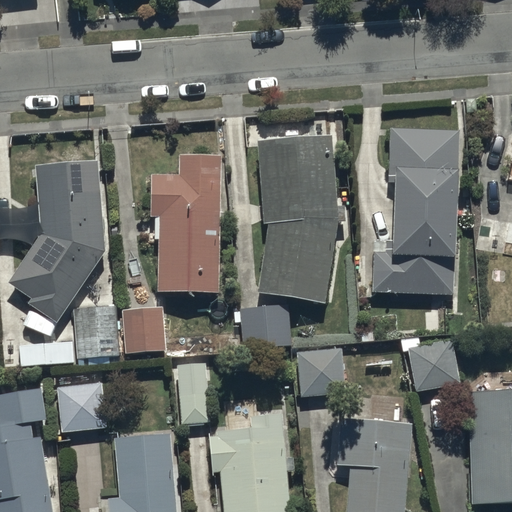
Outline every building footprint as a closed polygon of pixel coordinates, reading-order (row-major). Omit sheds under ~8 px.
[(455,302),(460,139),(391,137),(390,183),(396,183),(394,260),(376,259),(374,300),(455,302)] [(331,143),(258,148),(264,232),(269,232),(258,300),(325,311),(338,232),(346,231),(345,215),(336,216),(331,143)] [(220,304),(222,163),(179,163),(179,183),(153,183),(152,226),(156,226),(156,249),(160,249),(159,303),(220,304)] [(106,261),(99,168),(36,174),(42,245),(10,290),(34,306),(31,311),(58,330),(106,261)] [(118,312),(73,314),(76,368),(121,366),(118,312)] [(164,313),(123,315),(125,361),(166,359),(164,313)] [(291,314),(241,316),(242,358),(292,356),(291,314)] [(452,345),(407,354),(415,398),(460,389),(452,345)] [(341,354),(294,360),(299,404),(346,399),(341,354)] [(206,380),(178,382),(181,431),(209,429),(206,380)] [(106,390),(56,392),(59,440),(109,437),(106,390)] [(0,511),(52,511),(42,445),(33,447),(31,435),(46,432),(40,394),(0,399),(0,511)] [(511,511),(511,397),(469,399),(471,511),(511,511)] [(406,511),(412,432),(340,427),(337,475),(348,476),(345,511),(406,511)] [(286,439),(209,445),(211,481),(219,480),(222,511),(291,511),(289,482),(296,481),(294,466),(288,466),(286,439)] [(120,509),(110,509),(109,511),(176,511),(171,440),(115,445),(120,509)]
